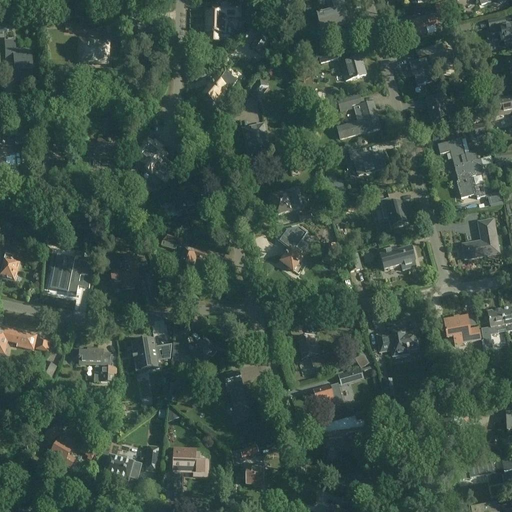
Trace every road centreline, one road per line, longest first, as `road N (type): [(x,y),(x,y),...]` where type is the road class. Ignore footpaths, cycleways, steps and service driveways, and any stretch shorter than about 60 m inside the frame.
road 1 (residential): [(446,289),(370,0)]
road 2 (residential): [(0,301),(114,319),(252,308)]
road 3 (residential): [(252,308),(210,153),(180,112)]
road 4 (residential): [(290,511),(299,461),(252,308)]
road 5 (residential): [(252,308),(349,306),(446,289)]
road 6 (residential): [(0,111),(180,112)]
road 7 (residential): [(0,470),(151,511)]
